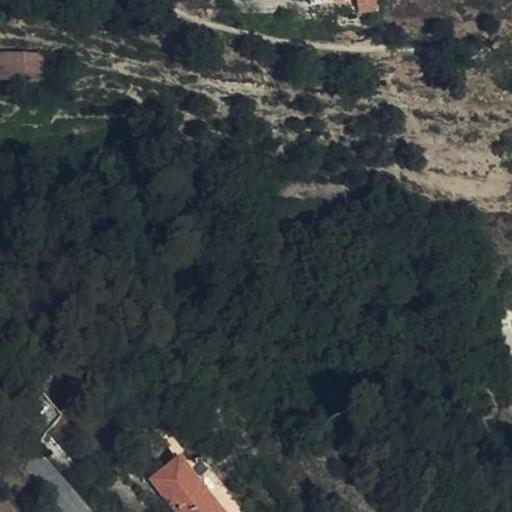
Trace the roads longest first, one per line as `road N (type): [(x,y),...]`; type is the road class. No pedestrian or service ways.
road 1 (track): [(133,0),(286,46),(337,53),(511,37)]
road 2 (tertiary): [(89,511),(0,415)]
